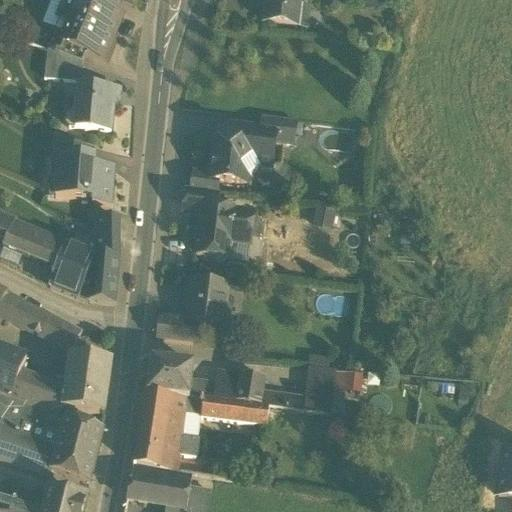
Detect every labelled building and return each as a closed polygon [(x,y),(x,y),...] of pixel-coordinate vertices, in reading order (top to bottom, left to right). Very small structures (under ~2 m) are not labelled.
[(67,0),(51,0),(42,25),(67,35),(71,24),(60,19),(67,0)] [(86,54),(102,61),(119,18),(95,8),(73,0),(67,0),(60,19),(71,24),(67,35),(63,45),(86,54)] [(73,0),(95,8),(98,0),(73,0)] [(117,0),(117,3),(132,9),(135,0),(117,0)] [(263,24),(297,28),(299,8),(300,0),(262,0),(261,8),(265,8),(263,24)] [(386,0),(362,0),(363,12),(387,10),(386,0)] [(309,9),(299,8),(297,28),(307,29),(309,9)] [(62,45),(58,57),(81,66),(86,54),(63,45),(62,45)] [(80,84),(81,66),(58,57),(48,53),(46,82),(80,84)] [(73,131),(109,135),(114,95),(76,90),(73,131)] [(274,145),(292,147),(295,124),(284,122),(263,120),(261,132),(263,132),(262,136),(275,137),(274,145)] [(217,183),(247,187),(248,179),(259,170),(270,172),(274,145),(275,137),(262,136),(263,132),(261,132),(228,128),(228,131),(217,140),(214,139),(209,178),(208,182),(217,183)] [(52,160),(59,160),(59,158),(86,159),(87,148),(54,135),(52,160)] [(87,148),(86,159),(86,169),(94,169),(95,151),(87,148)] [(93,207),(112,208),(114,171),(94,169),(86,169),(86,159),(59,158),(59,160),(56,201),(92,203),(93,207)] [(193,176),(191,192),(188,218),(200,219),(201,209),(217,211),(219,195),(215,195),(217,183),(208,182),(209,178),(193,176)] [(214,263),(221,264),(226,261),(229,261),(230,247),(249,249),(252,219),(234,217),(235,213),(217,211),(201,209),(200,219),(199,228),(197,242),(195,257),(211,259),(214,263)] [(335,213),(315,209),(311,229),(331,233),(335,213)] [(0,243),(5,246),(15,224),(16,220),(0,212),(0,243)] [(94,259),(116,261),(116,220),(95,222),(94,259)] [(24,254),(58,267),(66,248),(15,224),(5,246),(24,254)] [(187,241),(197,242),(199,228),(189,227),(187,241)] [(24,254),(5,246),(0,257),(0,260),(17,268),(24,254)] [(50,289),(78,301),(94,259),(66,248),(58,267),(50,289)] [(78,301),(88,304),(94,259),(78,301)] [(116,261),(94,259),(88,304),(113,307),(116,261)] [(195,323),(213,326),(215,317),(218,314),(222,315),(225,288),(192,284),(187,322),(195,323)] [(0,304),(0,318),(5,321),(16,303),(6,297),(0,304)] [(5,321),(25,333),(36,314),(16,303),(5,321)] [(79,337),(36,314),(25,333),(68,358),(69,358),(79,337)] [(215,317),(213,326),(221,327),(222,315),(218,314),(215,317)] [(157,342),(192,346),(194,333),(182,332),(183,322),(159,319),(157,342)] [(187,322),(183,322),(182,332),(194,333),(195,323),(187,322)] [(0,399),(8,403),(9,401),(20,373),(25,360),(0,349),(0,399)] [(61,412),(102,418),(110,364),(69,358),(68,358),(64,390),(61,412)] [(308,358),(307,370),(328,372),(329,360),(308,358)] [(203,402),(236,406),(241,378),(217,374),(214,388),(191,385),(193,365),(151,360),(146,396),(185,401),(189,401),(203,402)] [(307,370),(304,398),(303,414),(331,417),(334,394),(336,375),(336,372),(328,372),(307,370)] [(36,379),(20,373),(9,401),(25,407),(36,379)] [(343,394),(345,375),(336,375),(334,394),(343,394)] [(362,377),(345,375),(343,394),(360,396),(362,377)] [(241,377),(241,378),(236,406),(260,409),(263,392),(265,381),(241,377)] [(64,390),(36,379),(25,407),(49,416),(50,413),(61,412),(64,390)] [(304,398),(263,392),(260,409),(268,409),(303,414),(304,398)] [(183,414),(185,401),(146,396),(144,397),(133,468),(175,474),(178,457),(180,437),(183,414)] [(0,464),(48,481),(51,474),(49,474),(65,421),(66,420),(55,417),(50,422),(0,401),(0,464)] [(183,414),(201,417),(203,402),(189,401),(185,401),(183,414)] [(236,406),(203,402),(201,417),(201,421),(266,429),(268,409),(260,409),(236,406)] [(198,440),(201,421),(201,417),(183,414),(180,437),(198,440)] [(51,474),(89,488),(103,433),(101,433),(66,420),(65,421),(49,474),(51,474)] [(349,433),(332,425),(325,439),(342,447),(349,433)] [(180,437),(178,457),(197,460),(200,440),(198,440),(180,437)] [(511,455),(505,455),(497,499),(511,501),(511,455)] [(126,501),(168,508),(185,511),(189,489),(191,479),(132,469),(126,500),(126,501)] [(204,511),(208,492),(189,489),(185,511),(168,508),(167,511),(204,511)] [(82,511),(84,504),(46,494),(41,511),(82,511)] [(0,511),(28,511),(19,509),(21,506),(5,500),(2,509),(0,508),(0,511)]
